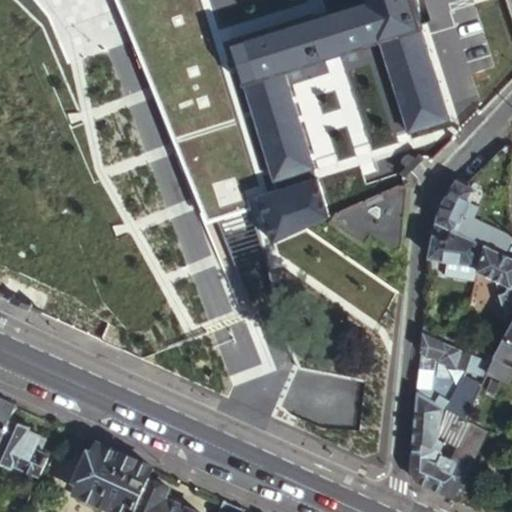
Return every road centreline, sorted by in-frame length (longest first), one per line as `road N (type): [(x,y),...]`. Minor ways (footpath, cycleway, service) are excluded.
road 1 (residential): [(511,104),(419,197),(394,511)]
road 2 (secondary): [(0,341),(378,511)]
